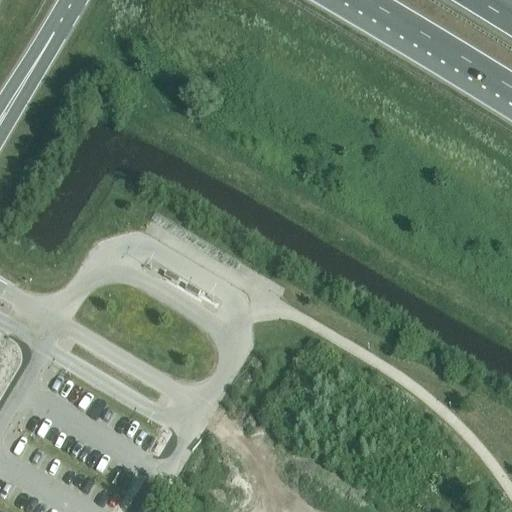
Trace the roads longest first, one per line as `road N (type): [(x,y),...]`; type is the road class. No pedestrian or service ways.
road 1 (trunk): [(364,0),(511,88)]
road 2 (primary): [(0,121),(73,0)]
